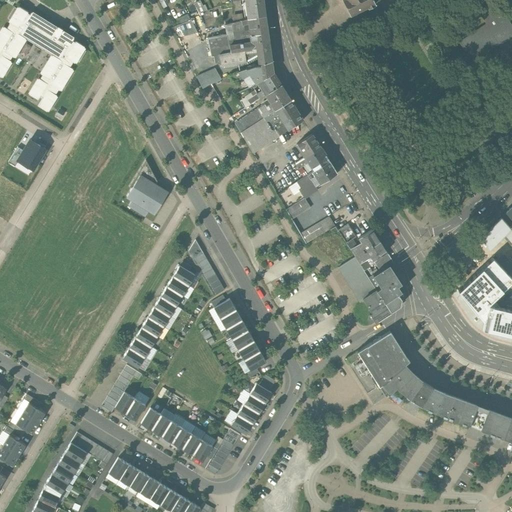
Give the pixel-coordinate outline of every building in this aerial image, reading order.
[(262,0),(242,0),(245,19),(250,18),(265,16),(262,0)] [(344,0),(351,15),(368,6),(369,8),(376,4),(373,0),(344,0)] [(498,17),(488,2),(477,10),(487,24),(461,42),(460,42),(473,61),(474,60),(473,60),(498,42),(511,56),(511,35),(511,34),(511,33),(511,24),(504,12),(503,13),(503,14),(501,15),(499,14),(498,15),(499,16),(498,17)] [(56,27),(56,28),(31,13),(30,15),(27,13),(28,12),(19,7),(9,23),(10,23),(7,29),(4,27),(0,33),(0,77),(1,78),(11,62),(9,61),(12,57),(14,58),(25,39),(21,36),(23,34),(58,56),(57,58),(52,56),(41,75),(42,76),(40,80),(39,79),(29,95),(38,100),(39,98),(42,99),(38,106),(47,112),(56,96),(55,95),(58,90),(59,91),(72,70),(69,68),(73,62),(74,63),(84,47),(75,41),(75,42),(72,41),(73,39),(62,32),(62,31),(56,27)] [(188,14),(178,19),(180,24),(190,20),(188,14)] [(241,14),(233,16),(231,17),(231,19),(233,19),(234,22),(242,20),(241,14)] [(265,16),(250,18),(245,19),(242,20),(242,24),(249,23),(250,33),(267,30),(265,16)] [(180,24),(179,25),(184,36),(197,32),(190,20),(180,24)] [(234,22),(225,25),(227,34),(207,38),(211,57),(213,56),(214,63),(225,66),(246,63),(244,53),(242,43),(251,42),(250,35),(250,33),(249,23),(242,24),(242,20),(234,22)] [(267,32),(250,35),(251,42),(242,43),(244,53),(257,51),(258,56),(270,54),(267,32)] [(271,61),(238,72),(241,78),(242,79),(250,74),(256,84),(258,83),(273,73),(271,61)] [(214,67),(196,76),(202,89),(220,79),(214,67)] [(238,72),(229,75),(231,81),(241,78),(238,72)] [(273,73),(258,83),(256,84),(263,90),(257,93),(260,98),(266,94),(280,84),(273,73)] [(280,84),(266,94),(276,109),(290,100),(280,84)] [(253,93),(241,101),(245,108),(260,98),(257,93),(254,95),(253,93)] [(278,113),(289,129),(303,120),(290,100),(276,109),(263,117),(266,121),(278,113)] [(64,114),(57,110),(53,117),(60,121),(64,114)] [(261,147),(248,127),(240,132),(252,153),(261,147)] [(312,134),(297,144),(302,151),(292,158),(296,164),(306,157),(320,147),(312,134)] [(45,149),(30,140),(17,160),(33,170),(45,149)] [(320,147),(306,157),(308,161),(314,170),(329,160),(325,155),(320,147)] [(306,157),(296,164),(300,169),(301,168),(301,167),(306,163),(306,162),(308,161),(306,157)] [(129,186),(131,188),(139,175),(155,185),(156,182),(157,182),(145,160),(129,186)] [(314,170),(313,171),(321,183),(337,173),(329,161),(329,160),(314,170)] [(307,174),(295,183),(304,197),(304,198),(305,198),(317,190),(307,174)] [(155,185),(139,175),(131,188),(126,196),(132,199),(149,210),(154,213),(167,193),(155,185)] [(304,197),(286,209),(291,218),(311,207),(305,198),(304,198),(304,197)] [(149,210),(132,199),(128,205),(145,216),(149,210)] [(511,219),(506,212),(501,217),(510,227),(511,229),(511,219)] [(329,216),(300,234),(305,243),(335,225),(329,216)] [(501,217),(480,237),(489,247),(510,227),(501,217)] [(348,223),(338,230),(340,233),(350,226),(348,223)] [(350,226),(340,233),(345,242),(352,238),(356,235),(350,226)] [(356,245),(352,238),(345,242),(354,256),(379,240),(372,229),(359,237),(362,241),(356,245)] [(188,251),(205,279),(214,295),(224,289),(196,240),(195,239),(188,251)] [(379,240),(354,256),(358,261),(363,270),(369,266),(370,266),(368,263),(365,258),(370,255),(380,269),(389,263),(392,261),(379,240)] [(511,276),(492,255),(455,289),(477,316),(511,282),(511,276)] [(354,256),(338,266),(341,271),(358,261),(354,256)] [(358,261),(341,271),(349,283),(365,272),(363,270),(358,261)] [(380,269),(368,277),(386,306),(390,304),(391,305),(400,299),(399,281),(389,263),(380,269)] [(179,265),(173,275),(188,285),(194,274),(179,265)] [(369,266),(363,270),(365,272),(367,275),(372,271),(369,266)] [(367,275),(365,272),(349,283),(359,299),(362,297),(371,311),(371,313),(368,314),(367,319),(370,324),(376,320),(390,311),(386,306),(368,277),(367,275)] [(173,275),(166,285),(182,295),(188,285),(173,275)] [(166,285),(160,296),(175,305),(182,295),(166,285)] [(222,295),(210,301),(213,307),(226,300),(222,295)] [(160,296),(154,306),(169,315),(175,305),(160,296)] [(226,300),(213,307),(220,317),(235,308),(229,298),(226,300)] [(511,310),(489,305),(483,330),(511,336),(511,310)] [(154,306),(147,316),(163,326),(169,315),(154,306)] [(235,308),(220,317),(226,328),(241,319),(235,308)] [(147,316),(141,327),(156,336),(163,326),(147,316)] [(241,319),(226,328),(232,338),(247,329),(241,319)] [(141,327),(135,337),(150,346),(156,336),(141,327)] [(247,329),(232,338),(238,348),(253,339),(247,329)] [(375,339),(357,350),(379,385),(404,364),(409,360),(402,351),(389,330),(382,334),(375,339)] [(135,337),(129,347),(144,357),(150,346),(135,337)] [(253,339),(238,348),(244,359),(259,350),(253,339)] [(129,347),(122,357),(138,367),(144,357),(129,347)] [(259,350),(244,359),(250,369),(255,366),(265,361),(259,350)] [(126,364),(101,405),(111,411),(114,406),(124,391),(133,376),(138,379),(141,374),(126,364)] [(404,364),(379,385),(386,396),(395,386),(398,388),(409,398),(422,381),(413,373),(404,364)] [(250,369),(245,372),(248,377),(258,371),(255,366),(250,369)] [(275,380),(265,374),(258,384),(269,390),(275,380)] [(422,381),(409,398),(421,405),(432,386),(422,381)] [(256,382),(249,393),(265,402),(271,392),(269,390),(258,384),(256,382)] [(443,391),(432,386),(421,405),(435,412),(443,391)] [(134,397),(124,391),(114,406),(125,413),(134,397)] [(443,391),(435,412),(446,416),(454,396),(443,391)] [(249,393),(243,403),(258,412),(265,402),(249,393)] [(42,403),(27,394),(23,399),(29,402),(39,408),(42,403)] [(454,396),(446,416),(457,420),(465,400),(454,396)] [(145,404),(134,397),(125,413),(135,419),(145,404)] [(477,404),(465,400),(457,420),(469,425),(477,404)] [(39,408),(29,402),(22,413),(38,423),(45,412),(39,408)] [(243,403),(237,413),(252,423),(258,412),(243,403)] [(488,408),(477,404),(469,425),(480,429),(488,408)] [(160,413),(150,407),(140,422),(151,429),(160,413)] [(510,417),(488,408),(480,429),(503,437),(510,417)] [(38,423),(22,413),(15,424),(26,430),(31,434),(38,423)] [(170,420),(160,413),(151,429),(161,435),(170,420)] [(237,413),(230,424),(246,433),(252,423),(237,413)] [(511,417),(510,417),(503,437),(511,441),(511,417)] [(181,426),(170,420),(161,435),(171,441),(181,426)] [(15,424),(11,421),(7,426),(22,435),(23,435),(26,430),(15,424)] [(7,426),(7,425),(3,431),(9,434),(19,440),(22,435),(7,426)] [(191,432),(181,426),(171,441),(182,448),(191,432)] [(210,458),(205,468),(215,474),(240,434),(229,428),(220,443),(210,458)] [(107,450),(77,431),(70,442),(86,451),(101,460),(105,454),(107,450)] [(201,439),(191,432),(182,448),(192,454),(201,439)] [(19,440),(9,434),(2,445),(19,455),(25,444),(19,440)] [(212,445),(201,439),(192,454),(202,460),(205,455),(212,445)] [(220,443),(215,440),(212,445),(205,455),(210,458),(220,443)] [(86,451),(70,442),(64,452),(79,462),(86,451)] [(19,455),(2,445),(0,448),(0,458),(6,462),(12,465),(19,455)] [(107,450),(105,454),(101,460),(98,465),(103,469),(112,453),(107,450)] [(79,462),(64,452),(58,462),(73,472),(79,462)] [(128,463),(118,457),(108,472),(119,478),(128,463)] [(73,472),(58,462),(51,473),(67,482),(73,472)] [(138,469),(128,463),(119,478),(129,485),(138,469)] [(149,476),(138,469),(129,485),(139,491),(149,476)] [(67,482),(51,473),(44,485),(60,493),(67,482)] [(159,482),(149,476),(139,491),(149,497),(159,482)] [(159,482),(149,497),(160,503),(169,488),(159,482)] [(60,493),(44,485),(38,498),(54,505),(60,493)] [(169,488),(160,503),(170,510),(179,494),(169,488)] [(182,511),(189,501),(179,494),(170,510),(173,511),(182,511)] [(51,511),(54,505),(38,498),(33,509),(39,511),(51,511)] [(196,511),(200,507),(189,501),(182,511),(196,511)] [(196,511),(210,511),(213,508),(203,502),(200,507),(196,511)]
